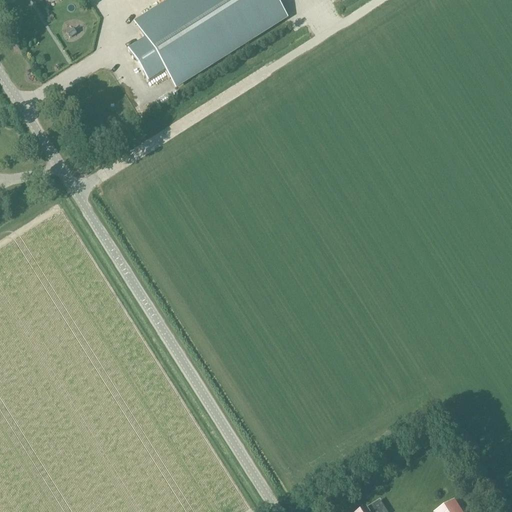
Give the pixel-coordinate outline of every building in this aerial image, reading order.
[(274,0),(173,0),(133,26),(144,43),(128,53),(148,84),(164,75),(173,89),(285,18),(274,0)] [(290,20),(297,28),(309,18),(301,9),(290,20)] [(65,32),(68,37),(76,33),(73,28),(65,32)] [(462,511),(455,500),(436,511),(462,511)] [(385,511),(379,501),(365,510),(365,509),(360,511),(385,511)]
